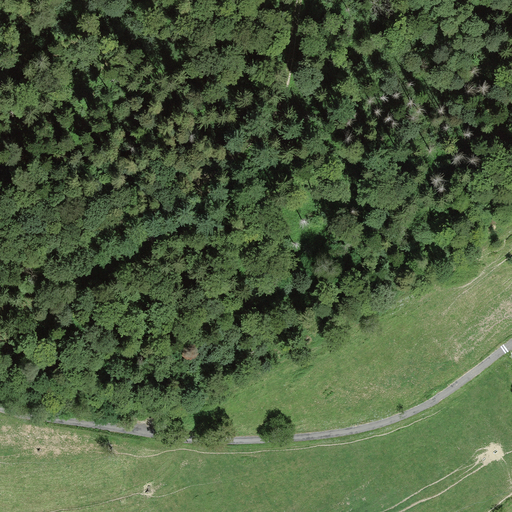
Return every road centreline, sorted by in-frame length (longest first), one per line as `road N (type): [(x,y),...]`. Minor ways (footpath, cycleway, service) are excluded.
road 1 (unclassified): [(511,343),(420,409),(329,434),(181,438),(0,406)]
road 2 (track): [(128,428),(339,331),(511,220)]
road 3 (track): [(0,256),(110,231),(228,162),(279,103),(298,0)]
